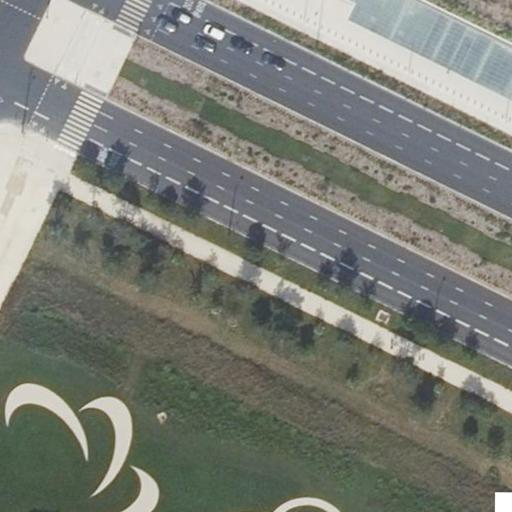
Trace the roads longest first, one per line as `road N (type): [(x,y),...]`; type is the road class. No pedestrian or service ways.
road 1 (primary): [(0,77),(511,332)]
road 2 (primary): [(511,184),(140,0)]
